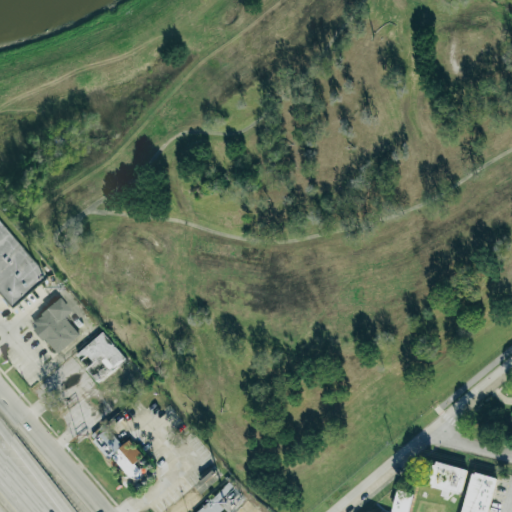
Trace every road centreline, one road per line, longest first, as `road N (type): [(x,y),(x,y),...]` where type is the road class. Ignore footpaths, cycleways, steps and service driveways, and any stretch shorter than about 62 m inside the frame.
road 1 (residential): [(338,511),(511,367)]
road 2 (primary): [(102,511),(0,395)]
